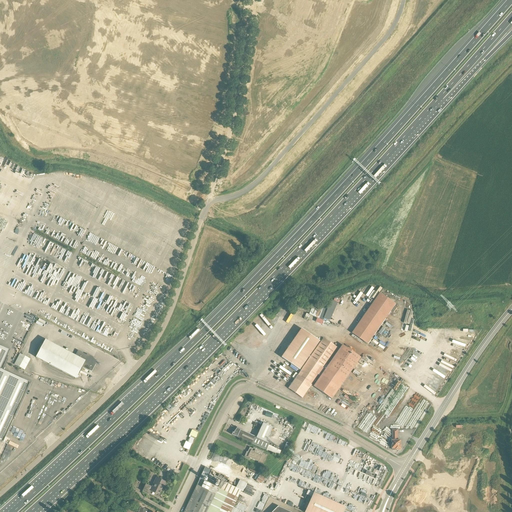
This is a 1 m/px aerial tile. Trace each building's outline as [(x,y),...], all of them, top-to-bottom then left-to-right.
[(0,0),(0,62),(2,58),(85,91),(120,0),(0,0)] [(143,5),(131,0),(120,0),(85,91),(182,130),(177,142),(211,155),(216,142),(212,141),(250,47),(143,5)] [(145,0),(143,5),(250,47),(271,56),(293,0),(145,0)] [(28,184),(34,174),(5,159),(1,166),(8,169),(7,172),(28,184)] [(188,161),(186,166),(200,172),(202,167),(202,166),(202,167),(188,161)] [(396,304),(380,293),(371,306),(387,317),(396,304)] [(296,301),(293,306),(310,313),(312,307),(305,305),(296,301)] [(309,315),(323,321),(327,310),(327,309),(322,308),(312,306),(312,307),(310,313),(309,315)] [(378,330),(387,317),(371,306),(362,319),(378,330)] [(352,333),(368,344),(378,330),(362,319),(352,333)] [(291,368),(298,373),(320,341),(302,329),(281,357),(293,365),(291,368)] [(324,338),(310,359),(323,368),(337,347),(324,338)] [(75,356),(45,340),(36,358),(76,379),(82,367),(92,372),(96,365),(95,364),(97,360),(94,359),(93,358),(87,354),(86,355),(78,350),(75,356)] [(325,369),(320,376),(319,378),(338,390),(361,358),(342,345),(325,369)] [(9,350),(0,346),(0,440),(3,442),(30,383),(0,369),(9,350)] [(25,371),(30,360),(20,354),(14,365),(25,371)] [(325,369),(323,368),(310,359),(298,375),(311,384),(318,375),(320,376),(325,369)] [(311,384),(298,375),(289,389),(302,398),(311,384)] [(332,399),(338,390),(319,378),(313,386),(332,399)] [(171,401),(176,405),(180,401),(175,397),(171,401)] [(256,437),(240,430),(241,429),(240,429),(240,430),(237,429),(237,430),(236,430),(235,431),(234,433),(233,433),(232,435),(231,434),(231,435),(237,437),(266,451),(269,443),(266,442),(268,437),(272,428),(263,423),(256,437)] [(398,430),(393,430),(393,449),(396,449),(401,450),(401,441),(398,441),(398,430)] [(247,451),(244,457),(250,459),(250,458),(258,462),(258,463),(262,465),(267,455),(263,453),(263,452),(253,447),(253,449),(250,447),(248,452),(247,451)] [(206,483),(200,479),(184,511),(231,511),(241,491),(243,492),(246,484),(239,480),(236,488),(221,481),(218,488),(214,486),(216,482),(215,482),(219,474),(215,472),(211,480),(208,479),(206,483)] [(163,486),(165,486),(166,483),(158,479),(153,488),(146,484),(142,491),(149,495),(150,495),(149,494),(151,491),(159,495),(163,486)] [(343,511),(345,507),(314,493),(304,511),(343,511)]
